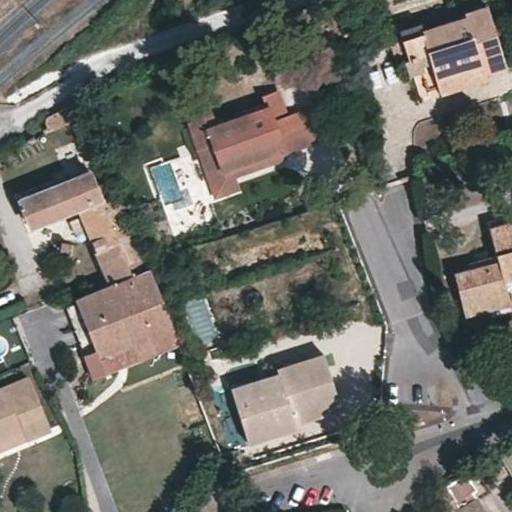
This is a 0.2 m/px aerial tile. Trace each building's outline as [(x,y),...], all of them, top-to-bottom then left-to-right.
[(484,67),(486,74),(507,67),(486,3),(463,11),(464,15),(422,28),(424,32),(402,38),(398,39),(398,40),(406,62),(410,75),(414,73),(420,93),(440,88),(437,80),(484,67)] [(421,23),(398,29),(402,38),(424,32),(422,28),(421,23)] [(406,62),(398,40),(389,43),(397,65),(406,62)] [(488,80),(486,74),(484,67),(437,80),(440,88),(441,95),(488,80)] [(210,130),(206,118),(191,124),(201,147),(213,143),(227,178),(260,167),(287,158),(285,151),(316,140),(305,108),(293,112),(285,90),(265,96),(270,108),(240,119),(210,130)] [(85,99),(47,117),(53,131),(91,114),(85,99)] [(204,114),(206,118),(210,130),(240,119),(235,103),(204,114)] [(213,143),(201,147),(193,150),(212,201),(265,181),(260,167),(227,178),(213,143)] [(147,260),(116,179),(99,186),(92,170),(21,197),(32,226),(80,208),(110,286),(151,270),(147,260)] [(498,259),(454,271),(466,317),(511,305),(505,281),(511,279),(511,219),(489,226),(498,259)] [(158,290),(151,270),(110,286),(79,298),(79,299),(99,350),(86,355),(95,380),(118,371),(112,353),(174,330),(165,305),(158,290)] [(193,278),(158,290),(165,305),(198,294),(193,278)] [(99,350),(79,299),(66,304),(86,355),(99,350)] [(278,374),(231,389),(247,443),(298,427),(296,420),(341,405),(324,354),(277,369),(278,374)] [(27,378),(0,388),(0,448),(48,430),(27,378)] [(446,482),(456,501),(475,492),(465,472),(446,482)] [(438,489),(428,502),(430,504),(433,506),(436,508),(440,509),(445,510),(449,511),(453,510),(459,508),(445,484),(438,489)]
